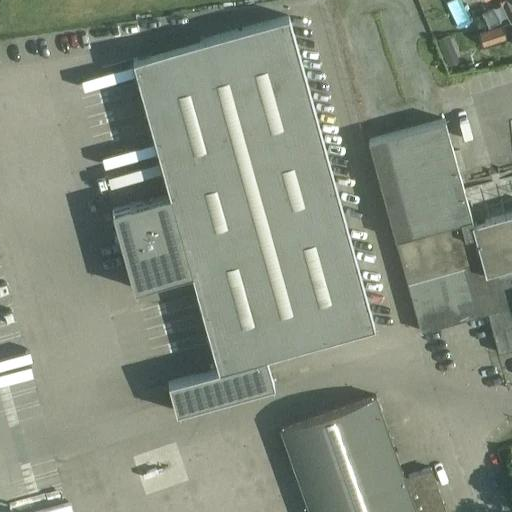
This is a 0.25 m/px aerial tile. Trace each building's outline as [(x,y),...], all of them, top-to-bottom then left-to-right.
[(511,0),(497,0),(500,5),(501,4),(511,23),(511,22),(511,0)] [(168,382),(175,412),(273,385),(266,356),(374,326),(288,16),(132,59),(170,194),(112,210),(133,289),(191,273),(218,369),(168,382)] [(479,33),(482,45),(505,38),(502,27),(479,33)] [(444,119),(368,140),(416,318),(492,297),(499,322),(511,318),(511,266),(495,206),(470,213),(444,119)] [(280,429),(309,511),(445,511),(430,468),(408,476),(409,479),(405,480),(375,395),(280,429)]
